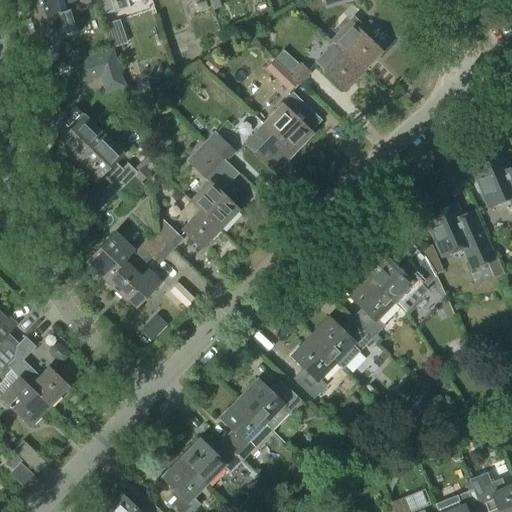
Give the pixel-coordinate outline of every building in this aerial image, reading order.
[(66,10),(63,0),(24,0),(32,22),(69,10),(66,10)] [(108,0),(97,0),(98,1),(99,2),(103,17),(113,14),(108,0)] [(108,0),(113,14),(129,9),(126,0),(108,0)] [(40,47),(65,39),(77,35),(69,10),(32,22),(40,47)] [(361,71),(380,52),(361,33),(342,53),(361,71)] [(342,53),(333,45),(314,64),(323,72),(323,73),(342,91),(361,71),(342,53)] [(72,62),(86,57),(83,49),(69,53),(72,62)] [(78,81),(116,69),(110,50),(86,57),(72,62),(78,81)] [(211,59),(204,66),(214,75),(221,68),(211,59)] [(297,66),(290,59),(283,66),(290,73),(297,66)] [(301,83),(306,78),(296,69),(291,74),(301,83)] [(292,92),(301,83),(291,74),(283,83),(292,92)] [(134,99),(146,95),(141,81),(129,85),(134,99)] [(294,153),(312,134),(311,132),(321,122),(294,95),(264,125),(294,153)] [(75,163),(93,144),(102,136),(74,109),(50,133),(59,142),(56,144),(75,163)] [(274,173),(294,153),(264,125),(245,144),(255,154),(255,155),(274,173)] [(226,161),(234,153),(215,134),(207,142),(226,161)] [(93,144),(75,163),(94,182),(101,176),(110,185),(115,180),(123,188),(137,173),(127,163),(121,169),(114,162),(121,154),(113,146),(102,136),(93,144)] [(207,180),(226,161),(207,142),(188,161),(207,180)] [(511,168),(506,171),(501,158),(473,170),(478,182),(476,183),(474,187),(477,194),(481,196),(483,195),(488,207),(499,202),(500,206),(504,208),(511,205),(511,206),(511,168)] [(128,207),(146,188),(142,184),(150,174),(142,167),(137,173),(123,188),(116,195),(128,207)] [(218,193),(207,183),(190,200),(220,229),(237,211),(218,192),(218,193)] [(200,249),(220,229),(190,200),(178,213),(189,223),(181,231),(200,249)] [(460,218),(455,206),(425,219),(442,258),(452,253),(454,257),(458,259),(466,256),(472,270),(493,261),(472,213),(460,218)] [(172,250),(182,240),(162,222),(153,232),(172,250)] [(158,265),(172,250),(153,232),(133,253),(146,265),(151,258),(158,265)] [(105,282),(123,262),(133,252),(113,234),(85,263),(105,282)] [(431,246),(421,252),(427,258),(436,273),(442,271),(431,246)] [(384,259),(367,277),(393,302),(392,303),(400,310),(436,273),(427,258),(421,252),(400,274),(384,259)] [(140,278),(123,262),(105,282),(126,302),(127,301),(135,309),(158,285),(145,272),(140,278)] [(393,302),(367,277),(360,284),(357,282),(357,281),(356,281),(344,294),(363,312),(352,323),(369,341),(383,327),(376,320),(392,303),(393,302)] [(0,362),(14,348),(17,345),(6,335),(12,329),(0,316),(0,362)] [(342,334),(326,318),(308,338),(334,363),(341,369),(369,341),(352,323),(342,334)] [(312,400),(325,387),(318,380),(334,363),(308,338),(289,357),(302,369),(291,380),(312,400)] [(17,345),(14,348),(0,362),(48,407),(67,387),(48,369),(38,379),(21,362),(25,359),(24,358),(33,349),(23,339),(17,345)] [(68,350),(61,344),(55,344),(50,349),(50,355),(57,361),(63,361),(68,356),(68,350)] [(30,426),(48,407),(0,362),(0,373),(6,379),(0,384),(0,392),(3,396),(1,399),(30,426)] [(268,393),(255,380),(236,399),(270,432),(299,402),(278,382),(268,393)] [(241,462),(253,448),(270,432),(236,399),(217,419),(230,431),(220,442),(241,462)] [(494,402),(482,408),(488,420),(500,415),(494,402)] [(398,418),(407,427),(413,420),(404,411),(398,418)] [(209,452),(197,440),(178,459),(204,484),(220,468),(228,475),(241,462),(220,442),(209,452)] [(7,465),(13,470),(22,461),(16,455),(7,465)] [(172,511),(191,511),(195,508),(188,501),(204,484),(178,459),(159,478),(172,491),(162,502),(172,511)] [(511,511),(511,486),(503,490),(499,480),(489,484),(485,474),(468,481),(472,491),(480,511),(511,511)] [(480,511),(472,491),(455,498),(459,507),(447,511),(480,511)] [(132,508),(119,496),(103,511),(157,511),(142,498),(132,508)] [(411,511),(405,497),(389,504),(392,511),(411,511)]
